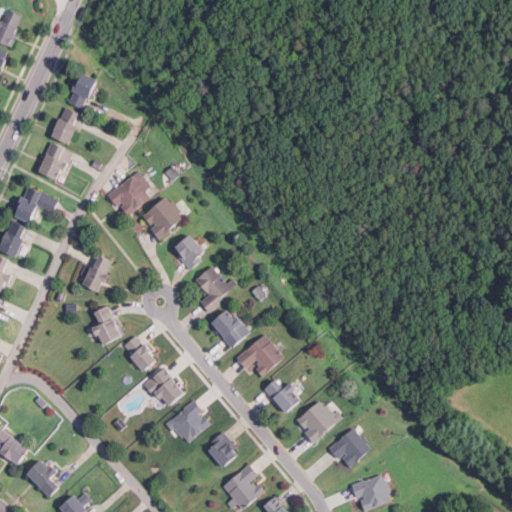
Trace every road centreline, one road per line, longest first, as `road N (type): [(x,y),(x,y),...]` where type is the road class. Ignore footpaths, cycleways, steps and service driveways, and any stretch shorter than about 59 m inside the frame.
road 1 (residential): [(324,511),(174,327),(160,298)]
road 2 (tertiary): [(0,161),(72,0)]
